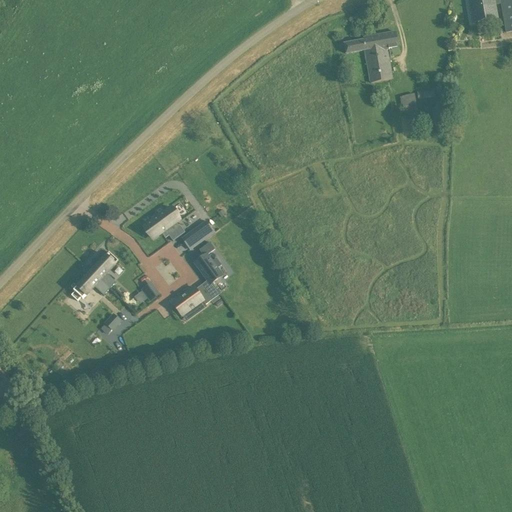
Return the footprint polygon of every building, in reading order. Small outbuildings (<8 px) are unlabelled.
[(498,19),(495,5),(501,4),(506,33),(511,31),(511,0),(469,0),(473,23),(498,19)] [(386,50),(399,48),(396,33),(363,39),(364,41),(344,44),(346,54),(365,51),(371,84),(392,80),(386,50)] [(418,100),(435,97),(434,89),(417,92),(418,100)] [(414,94),(400,97),(404,116),(418,113),(414,94)] [(441,121),(440,108),(431,109),(433,122),(441,121)] [(166,211),(143,228),(152,240),(166,230),(173,240),(185,231),(175,218),(172,220),(166,211)] [(180,238),(188,249),(214,230),(207,220),(180,238)] [(202,255),(193,261),(208,281),(202,285),(213,300),(220,295),(212,284),(222,276),(217,269),(221,266),(216,259),(212,262),(207,256),(215,250),(210,243),(199,251),(202,255)] [(91,272),(110,289),(116,283),(106,274),(118,261),(109,253),(91,272)] [(104,296),(110,289),(91,272),(74,291),(75,292),(72,296),(78,302),(81,298),(83,299),(94,287),(104,296)] [(159,293),(151,282),(141,288),(150,300),(159,293)] [(194,289),(173,304),(182,316),(202,301),(206,305),(213,300),(202,285),(196,290),(194,289)] [(113,314),(104,324),(105,325),(112,331),(113,332),(122,322),(113,314)] [(0,383),(11,403),(21,397),(2,364),(0,365),(0,383)]
